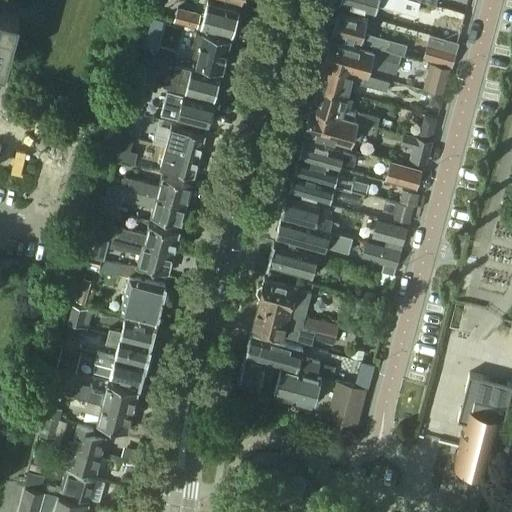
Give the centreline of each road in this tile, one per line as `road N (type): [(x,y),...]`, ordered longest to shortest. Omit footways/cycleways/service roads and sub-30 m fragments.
road 1 (tertiary): [(173,511),(194,373),(293,0)]
road 2 (residential): [(377,426),(490,0)]
